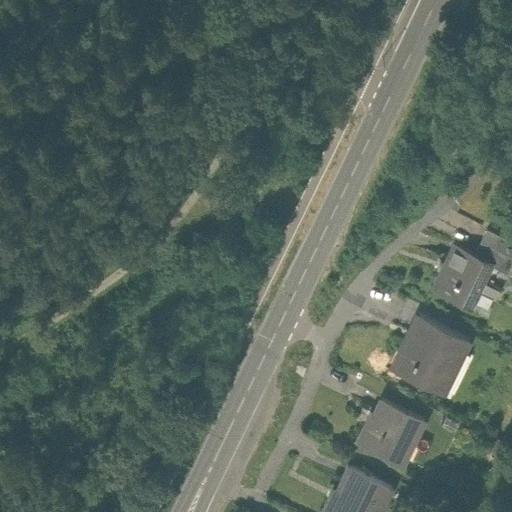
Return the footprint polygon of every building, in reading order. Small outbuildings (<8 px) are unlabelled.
[(343,101),(336,98),(333,105),(340,108),(343,101)] [(274,112),(261,106),(252,125),(265,131),(274,112)] [(511,227),(498,220),(486,243),(506,252),(504,257),(511,260),(511,227)] [(486,243),(464,232),(442,280),(499,306),(511,281),(496,274),(504,257),(506,252),(486,243)] [(482,333),(428,305),(401,358),(455,384),(482,333)] [(438,412),(391,389),(368,434),(415,457),(438,412)] [(388,511),(404,481),(358,458),(347,481),(344,480),(333,503),(351,511),(388,511)]
